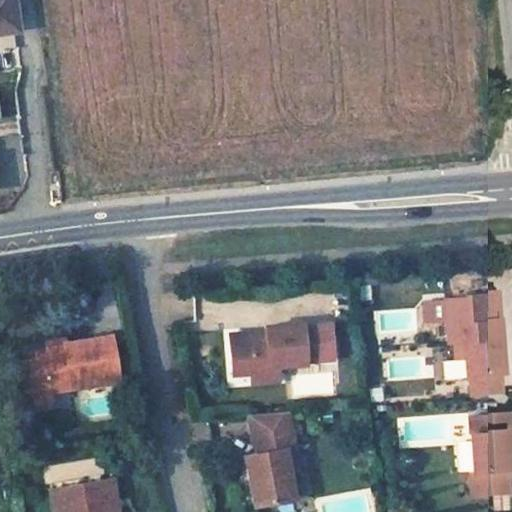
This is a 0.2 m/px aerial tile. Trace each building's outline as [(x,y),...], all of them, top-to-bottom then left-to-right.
[(11,0),(0,0),(0,32),(16,31),(11,0)] [(464,303),(440,305),(444,348),(451,347),(461,346),(463,363),(464,383),(468,382),(499,380),(503,379),(496,298),(464,301),(464,303)] [(252,338),(228,339),(231,379),(249,378),(267,377),(267,372),(275,372),(303,370),(300,329),(263,332),(264,337),(264,342),(253,343),(252,338)] [(48,349),(19,354),(26,391),(49,386),(50,391),(118,379),(111,335),(64,343),(65,346),(48,349)] [(47,341),(48,349),(65,346),(64,338),(47,341)] [(461,346),(451,347),(452,364),(463,363),(461,346)] [(267,377),(249,378),(250,388),(276,386),(275,372),(267,372),(267,377)] [(499,380),(468,382),(469,402),(501,400),(499,380)] [(49,386),(26,391),(28,403),(51,399),(50,391),(49,386)] [(285,417),(246,419),(250,439),(288,431),(285,417)] [(511,428),(511,419),(467,422),(472,480),(468,480),(471,502),(508,499),(507,478),(510,477),(508,453),(507,438),(511,437),(511,428)] [(288,431),(250,439),(253,459),(242,461),(252,511),(292,503),(286,472),(282,454),(292,452),(288,431)] [(292,452),(282,454),(286,472),(296,470),(292,452)] [(116,511),(110,478),(52,488),(55,511),(116,511)]
